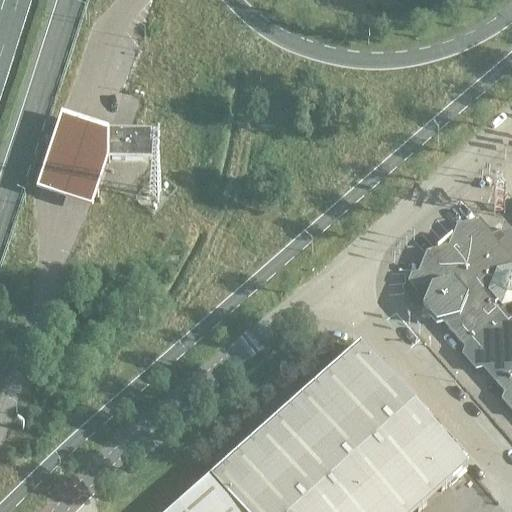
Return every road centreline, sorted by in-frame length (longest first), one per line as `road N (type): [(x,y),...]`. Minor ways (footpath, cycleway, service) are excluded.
road 1 (primary): [(0,510),(511,53)]
road 2 (tertiary): [(50,511),(334,274)]
road 3 (primary): [(511,13),(437,54),(385,61),(333,55),(264,29),(230,0)]
road 4 (unclassified): [(334,274),(511,473)]
road 5 (tertiary): [(334,274),(511,120)]
road 6 (primary): [(0,214),(69,0)]
